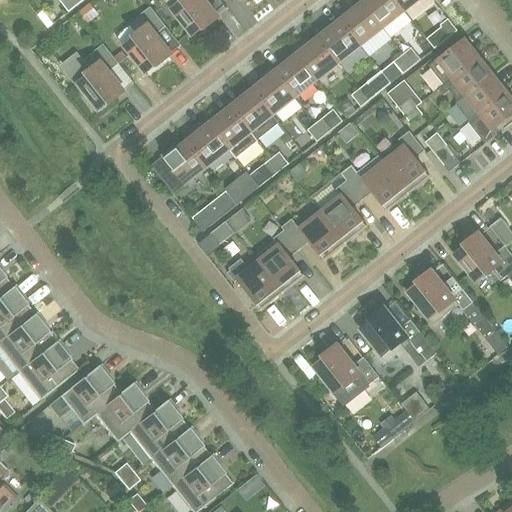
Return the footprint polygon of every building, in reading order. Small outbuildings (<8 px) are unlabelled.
[(59,0),(69,11),(77,4),(74,0),(59,0)] [(205,0),(164,0),(171,9),(171,10),(192,37),(218,16),(205,0)] [(405,11),(395,0),(358,0),(364,7),(365,6),(383,29),(405,11)] [(419,0),(395,0),(405,11),(419,0)] [(92,20),(93,10),(89,4),(78,13),(87,24),(92,20)] [(383,29),(365,6),(364,7),(343,24),(361,46),(383,29)] [(157,34),(166,27),(150,8),(140,16),(149,27),(124,47),(145,74),(171,53),(157,34)] [(457,31),(448,19),(440,25),(449,37),(457,31)] [(361,46),(343,24),(333,31),(327,24),(314,34),(320,42),(321,41),(339,64),(361,46)] [(339,64),(321,41),(320,42),(311,49),(305,41),(292,51),(298,59),(299,59),(317,81),(339,64)] [(478,58),(464,41),(438,61),(437,59),(428,66),(443,85),(443,86),(451,80),(478,58)] [(83,61),(68,73),(77,84),(98,111),(124,91),(109,72),(119,64),(103,45),(93,53),(83,60),(83,61)] [(403,54),(412,66),(420,60),(411,48),(403,54)] [(412,66),(403,54),(382,71),(391,83),(412,66)] [(465,97),(492,75),(478,58),(451,80),(443,86),(443,85),(438,89),(443,96),(449,91),(457,102),(458,102),(465,97)] [(295,98),(317,81),(299,59),(298,59),(278,75),(277,76),(295,98)] [(295,98),(277,76),(278,75),(272,68),(259,78),(265,86),(255,93),(273,116),(295,98)] [(478,114),(505,92),(492,75),(465,97),(458,102),(457,102),(455,103),(469,121),(478,114)] [(367,83),(359,89),(368,101),(376,95),(367,83)] [(368,101),(359,89),(351,95),(360,107),(368,101)] [(493,130),(511,115),(511,101),(505,92),(478,114),(469,121),(467,122),(485,145),(497,135),(493,130)] [(273,116),(255,93),(233,111),(257,140),(279,123),(273,116)] [(405,116),(416,108),(410,99),(399,108),(405,116)] [(416,108),(405,116),(411,123),(422,115),(416,108)] [(333,110),(315,124),(324,136),(342,122),(333,110)] [(258,142),(257,140),(233,111),(212,128),(211,128),(229,150),(236,159),(258,142)] [(229,150),(211,128),(212,128),(206,120),(193,130),(199,138),(189,146),(207,168),(229,150)] [(317,141),(324,136),(315,124),(308,130),(317,141)] [(464,150),(478,140),(469,127),(455,137),(464,150)] [(429,179),(414,160),(424,152),(409,132),(399,140),(404,147),(384,163),(383,164),(408,195),(429,179)] [(425,142),(432,150),(443,141),(437,133),(425,142)] [(450,150),(443,141),(432,150),(438,159),(450,150)] [(207,168),(189,146),(180,153),(174,146),(161,156),(162,158),(151,166),(173,195),(184,186),(207,168)] [(271,158),(280,170),(287,164),(278,153),(271,158)] [(408,195),(383,164),(384,163),(378,156),(357,173),(351,166),(341,174),(346,182),(362,202),(372,193),(387,212),(408,195)] [(280,170),(271,158),(264,164),(273,176),(280,170)] [(307,175),(298,164),(288,172),(297,182),(307,175)] [(237,205),(259,188),(249,176),(227,193),(236,204),(237,205)] [(366,228),(351,210),(362,202),(346,182),(336,190),(341,197),(320,213),(345,245),(366,228)] [(213,213),(207,217),(204,212),(193,220),(202,230),(203,232),(219,220),(213,213)] [(345,245),(320,213),(300,230),(292,220),(281,228),(284,231),(299,251),(310,243),(324,261),(345,245)] [(511,233),(500,219),(489,227),(505,247),(511,241),(511,233)] [(234,233),(225,222),(210,235),(219,246),(234,233)] [(304,278),(289,259),(299,251),(284,231),(273,240),(278,247),(258,263),(283,294),(304,278)] [(511,272),(511,255),(505,247),(495,255),(480,235),(454,255),(476,282),(491,270),(500,282),(511,272)] [(283,294),(258,263),(248,270),(242,262),(227,274),(234,283),(237,281),(261,311),(283,294)] [(0,298),(15,286),(0,266),(0,298)] [(473,303),(454,279),(443,288),(431,274),(407,293),(433,325),(458,306),(463,311),(473,303)] [(0,342),(37,313),(15,286),(0,298),(0,342)] [(436,353),(426,340),(412,323),(401,331),(385,310),(360,330),(382,357),(399,343),(419,367),(436,353)] [(43,354),(59,341),(37,313),(0,342),(0,351),(18,373),(42,354),(43,354)] [(508,347),(496,332),(486,341),(498,355),(508,347)] [(337,348),(313,367),(334,394),(343,405),(358,393),(379,378),(365,360),(353,369),(337,348)] [(40,401),(79,370),(78,369),(77,369),(70,361),(71,361),(64,352),(50,363),(43,354),(42,354),(18,373),(40,401)] [(94,415),(120,395),(119,394),(113,386),(113,385),(99,368),(102,366),(101,365),(59,397),(82,426),(94,416),(94,415)] [(154,413),(153,412),(147,403),(140,394),(140,395),(133,386),(136,383),(135,382),(119,394),(120,395),(94,415),(94,416),(116,443),(129,433),(154,413)] [(150,460),(191,427),(169,399),(153,412),(154,413),(129,433),(150,460)] [(414,422),(405,411),(397,417),(406,429),(414,422)] [(99,423),(87,433),(99,447),(111,438),(99,423)] [(210,458),(213,455),(191,427),(150,460),(171,487),(196,468),(210,458)] [(57,448),(60,440),(46,434),(43,442),(57,448)] [(60,440),(57,448),(70,454),(74,446),(60,440)] [(231,484),(224,475),(218,466),(214,462),(210,458),(196,468),(171,487),(190,511),(197,511),(233,484),(232,483),(231,484)] [(0,511),(7,511),(18,502),(0,483),(0,481),(9,473),(0,463),(0,511)] [(122,482),(133,473),(126,464),(114,473),(122,482)] [(76,480),(66,471),(39,499),(48,508),(76,480)] [(133,473),(122,482),(128,490),(139,481),(133,473)] [(49,511),(37,500),(26,511),(49,511)] [(511,511),(511,501),(498,511),(511,511)]
